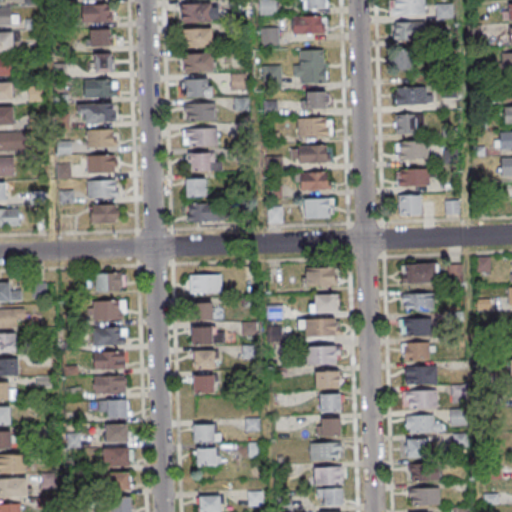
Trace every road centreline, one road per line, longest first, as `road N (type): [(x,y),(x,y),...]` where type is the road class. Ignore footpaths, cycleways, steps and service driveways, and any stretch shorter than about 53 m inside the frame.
road 1 (residential): [(511,234),(0,254)]
road 2 (residential): [(372,511),(355,0)]
road 3 (residential): [(161,511),(144,0)]
